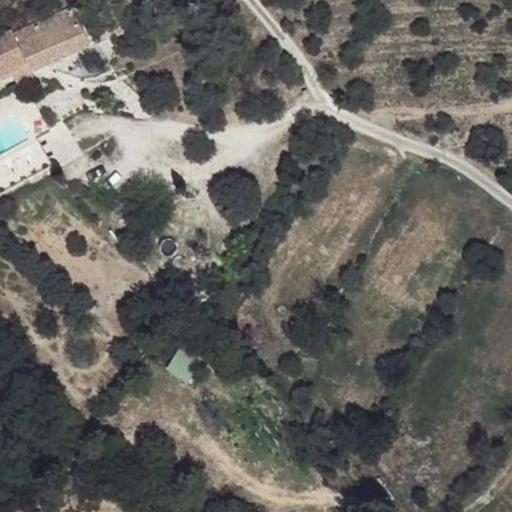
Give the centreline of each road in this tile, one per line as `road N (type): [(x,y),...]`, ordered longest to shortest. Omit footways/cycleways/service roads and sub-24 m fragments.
road 1 (unclassified): [(511,203),(450,158),(316,97),(286,38),(252,0)]
road 2 (unknown): [(330,104),(252,138),(94,134)]
